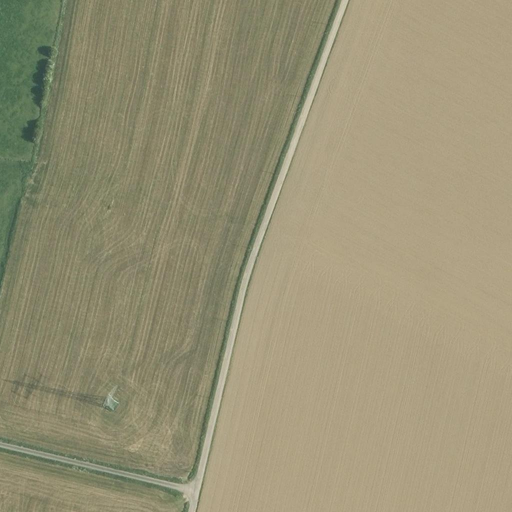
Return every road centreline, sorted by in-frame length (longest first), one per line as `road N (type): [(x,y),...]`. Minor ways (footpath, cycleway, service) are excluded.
road 1 (track): [(348,0),(255,251),(193,511)]
road 2 (track): [(0,445),(198,490)]
